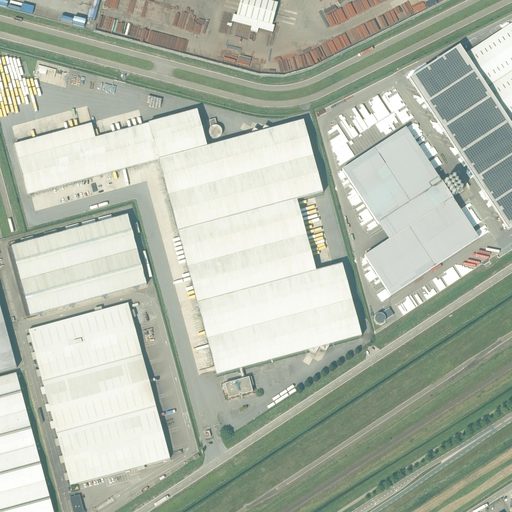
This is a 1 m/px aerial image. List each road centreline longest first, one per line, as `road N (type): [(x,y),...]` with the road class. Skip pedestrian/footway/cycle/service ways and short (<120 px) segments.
road 1 (unclassified): [(141,511),(511,267)]
road 2 (unknown): [(91,511),(194,446),(158,316),(136,294),(22,326)]
road 3 (unclassified): [(162,78),(293,103),(510,0)]
road 4 (unclassified): [(474,0),(292,87),(256,87),(164,63)]
road 5 (unknown): [(511,226),(489,214),(409,90),(426,66),(511,16)]
road 6 (unclassified): [(164,63),(0,19)]
road 7 (unclassified): [(0,36),(162,78)]
road 8 (tertiary): [(463,448),(357,511)]
